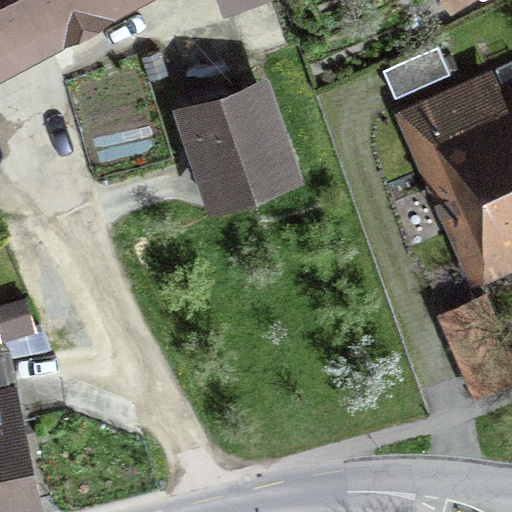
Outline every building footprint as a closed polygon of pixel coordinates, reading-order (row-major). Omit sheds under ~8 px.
[(0,0),(0,44),(81,0),(0,0)] [(436,43),(378,63),(388,90),(446,70),(436,43)] [(256,58),(166,95),(214,210),(303,173),(256,58)] [(511,231),(511,97),(509,99),(496,67),(404,105),(464,251),(511,231)] [(0,509),(37,503),(7,354),(0,354),(0,509)]
